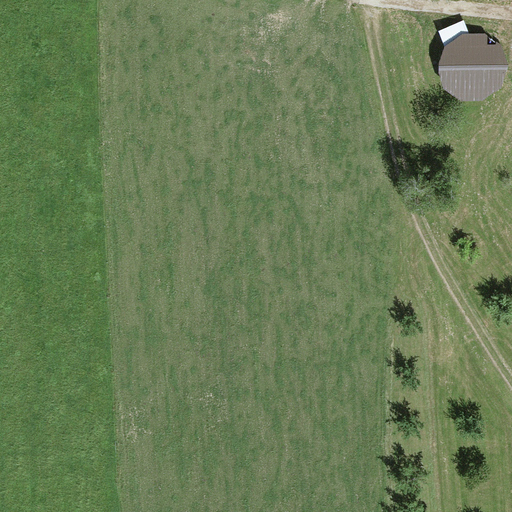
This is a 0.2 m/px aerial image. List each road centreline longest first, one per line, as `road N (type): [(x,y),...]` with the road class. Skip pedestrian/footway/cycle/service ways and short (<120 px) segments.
road 1 (track): [(511,382),(409,202),(372,44),(374,0)]
road 2 (track): [(390,0),(511,11)]
